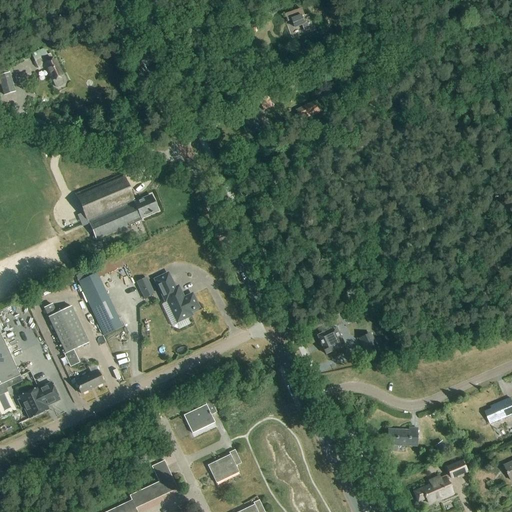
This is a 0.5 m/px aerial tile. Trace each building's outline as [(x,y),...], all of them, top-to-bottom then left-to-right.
[(304,32),(308,31),(306,23),(303,24),(301,17),(303,16),(300,9),(284,15),(287,23),(291,21),(294,29),(302,26),(304,32)] [(57,88),(66,84),(63,76),(62,76),(55,60),(54,61),(51,54),(47,56),(35,61),(38,69),(46,65),(53,80),(54,80),(57,88)] [(8,74),(0,76),(0,80),(5,96),(14,93),(8,74)] [(259,101),(264,111),(273,107),(269,97),(259,101)] [(263,126),(257,114),(254,116),(254,115),(248,117),(246,115),(241,117),(245,127),(246,126),(249,133),(263,126)] [(123,175),(77,194),(97,241),(143,221),(142,217),(158,210),(152,196),(135,203),(123,175)] [(124,254),(97,266),(101,277),(129,264),(124,254)] [(102,285),(93,268),(76,277),(104,336),(122,328),(102,285)] [(178,323),(182,321),(192,316),(190,312),(199,308),(192,295),(182,299),(180,294),(182,294),(178,287),(173,289),(172,286),(174,286),(168,274),(156,280),(165,301),(167,300),(178,323)] [(153,294),(146,278),(136,283),(143,299),(153,294)] [(66,354),(73,351),(89,344),(71,307),(56,314),(52,305),(44,309),(66,354)] [(342,314),(347,323),(366,314),(362,305),(342,314)] [(326,355),(345,346),(336,327),(317,336),(323,347),(326,355)] [(0,333),(0,385),(20,376),(0,333)] [(368,357),(378,352),(370,334),(360,339),(368,357)] [(89,367),(92,373),(75,381),(81,394),(103,384),(94,364),(89,367)] [(24,407),(29,419),(49,410),(46,404),(50,403),(51,404),(60,400),(52,383),(39,389),(38,388),(19,397),(20,399),(18,400),(21,408),(24,407)] [(184,416),(192,433),(215,422),(212,415),(217,412),(209,396),(204,398),(207,405),(184,416)] [(491,425),(511,415),(511,401),(511,399),(495,406),(496,409),(486,413),(491,425)] [(397,446),(417,447),(417,429),(409,429),(409,432),(389,431),(388,445),(388,450),(389,451),(396,452),(397,450),(397,446)] [(446,449),(441,442),(434,447),(440,454),(446,449)] [(242,464),(235,449),(230,452),(231,455),(208,465),(216,483),(239,472),(236,466),(242,464)] [(451,480),(468,473),(462,460),(446,467),(449,474),(428,482),(430,486),(415,493),(419,501),(426,498),(428,503),(440,498),(441,500),(453,495),(446,480),(451,478),(451,480)] [(154,473),(166,468),(163,463),(152,468),(154,473)] [(157,478),(168,473),(166,468),(154,473),(157,478)] [(159,483),(161,482),(166,480),(170,478),(168,473),(157,478),(159,483)] [(166,480),(172,492),(176,490),(170,478),(166,480)] [(167,494),(172,492),(166,480),(161,482),(167,494)] [(162,497),(167,494),(161,482),(159,483),(156,484),(162,497)] [(157,499),(162,497),(156,484),(151,487),(157,499)] [(152,502),(157,499),(151,487),(146,489),(152,502)] [(146,504),(152,502),(146,489),(140,492),(146,504)] [(141,507),(146,504),(140,492),(135,494),(141,507)] [(136,509),(141,507),(135,494),(130,497),(132,501),(136,509)] [(240,511),(265,511),(259,500),(254,502),(255,505),(240,511)] [(137,511),(136,509),(132,501),(127,504),(130,511),(137,511)]
